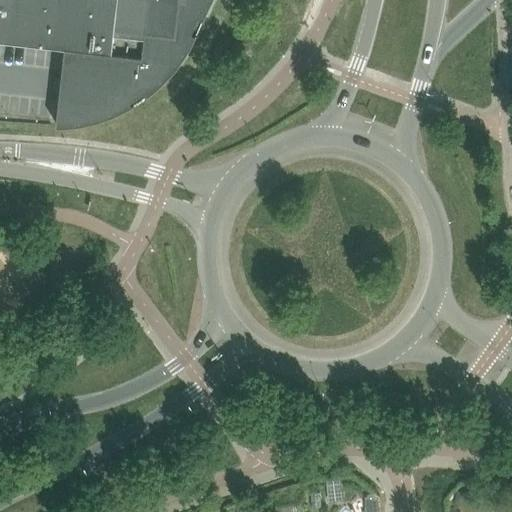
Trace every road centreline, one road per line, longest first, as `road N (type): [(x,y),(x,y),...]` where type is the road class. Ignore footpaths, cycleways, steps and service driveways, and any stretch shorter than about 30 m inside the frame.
road 1 (secondary): [(0,494),(142,425),(253,350)]
road 2 (secondary): [(218,307),(192,349),(152,378),(0,432)]
road 3 (unclassified): [(228,188),(77,157),(0,152)]
road 4 (unclassified): [(0,169),(133,195),(211,221)]
road 5 (secondary): [(253,350),(287,368),(325,374),(363,368),(397,350)]
road 6 (secondary): [(375,0),(325,137)]
road 7 (secondary): [(435,300),(444,265),(441,228),(403,167)]
road 8 (tertiary): [(397,350),(511,406)]
